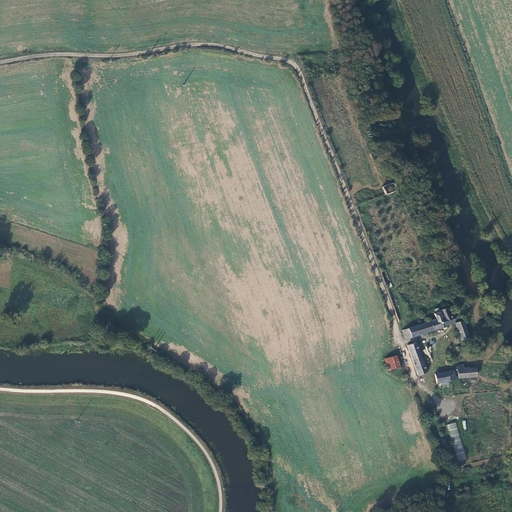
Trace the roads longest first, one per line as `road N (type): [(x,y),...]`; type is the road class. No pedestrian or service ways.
road 1 (unclassified): [(0,62),(209,43),(295,63)]
road 2 (track): [(295,63),(397,328)]
road 3 (track): [(448,498),(443,457),(397,328)]
